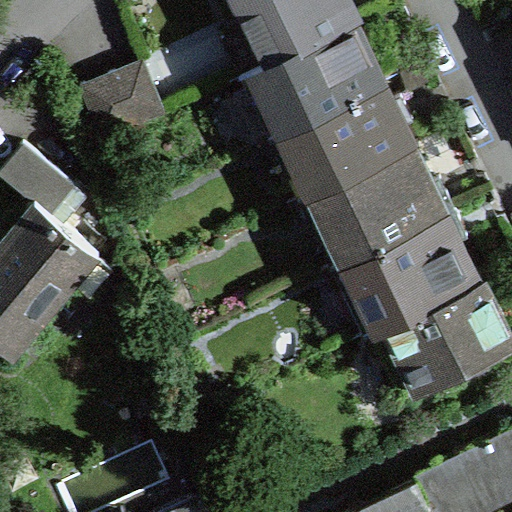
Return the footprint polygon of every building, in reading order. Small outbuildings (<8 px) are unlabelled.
[(241,0),(268,56),(355,14),(358,13),(352,0),(241,0)] [(355,14),(268,56),(253,63),(282,125),(384,76),(376,59),(384,55),(372,30),(364,34),(362,30),(355,14)] [(112,67),(133,119),(164,106),(143,54),(112,67)] [(86,78),(80,80),(101,132),(133,119),(112,67),(86,78)] [(384,76),(282,125),(312,186),(414,137),(404,118),(413,114),(401,89),(392,93),(391,91),(384,76)] [(23,137),(0,164),(0,167),(33,195),(0,234),(0,340),(11,349),(73,277),(90,291),(112,264),(96,249),(99,245),(65,218),(88,190),(23,137)] [(344,253),(454,201),(440,172),(433,175),(419,148),(414,137),(312,186),(344,253)] [(344,253),(377,321),(385,317),(479,272),(470,254),(460,233),(467,229),(454,201),(344,253)] [(425,376),(427,380),(511,339),(511,331),(488,283),(482,270),(479,272),(385,317),(398,344),(409,339),(427,375),(425,376)] [(438,511),(510,478),(511,482),(511,422),(415,470),(416,473),(413,474),(414,475),(376,494),(375,493),(373,493),(374,494),(337,511),(335,511),(334,511),(438,511)] [(194,451),(182,456),(183,459),(185,458),(197,488),(144,511),(132,511),(129,510),(124,511),(233,511),(239,509),(208,432),(205,433),(204,429),(187,436),(194,451)]
